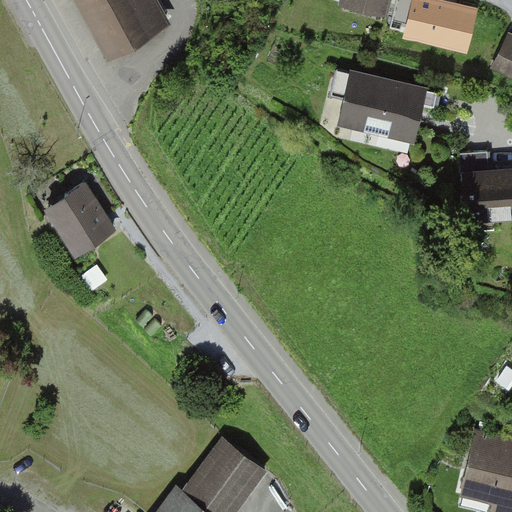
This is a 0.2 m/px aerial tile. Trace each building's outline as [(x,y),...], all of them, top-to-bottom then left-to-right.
[(169,19),(157,0),(76,0),(110,54),(169,19)] [(390,16),(392,0),(340,0),(339,8),(390,16)] [(478,1),(474,0),(409,0),(402,33),(467,48),(478,1)] [(511,39),(504,35),(491,65),(511,74),(511,39)] [(423,84),(353,71),(342,126),(413,139),(423,84)] [(511,165),(463,171),(468,224),(511,219),(511,165)] [(114,228),(83,180),(44,204),(74,252),(114,228)] [(511,511),(511,438),(474,431),(459,504),(498,511),(511,511)] [(160,511),(236,511),(268,471),(221,435),(160,511)]
